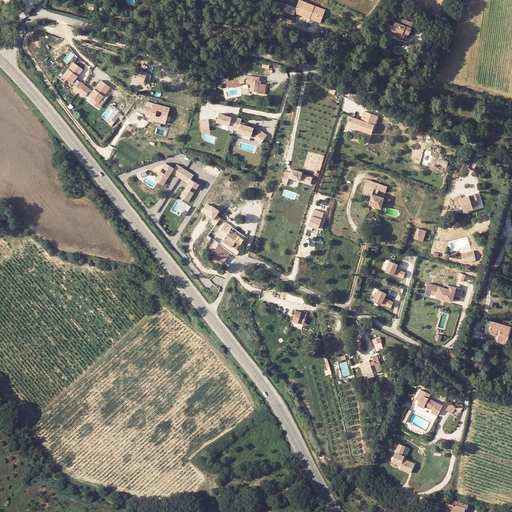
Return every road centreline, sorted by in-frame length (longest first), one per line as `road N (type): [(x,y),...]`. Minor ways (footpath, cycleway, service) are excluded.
road 1 (unclassified): [(37,15),(155,43),(299,63),(511,164)]
road 2 (unclassified): [(210,316),(235,266),(248,259),(419,345),(481,388),(511,391)]
road 3 (tertiary): [(2,60),(210,316)]
road 4 (tertiary): [(210,316),(257,375),(340,511)]
